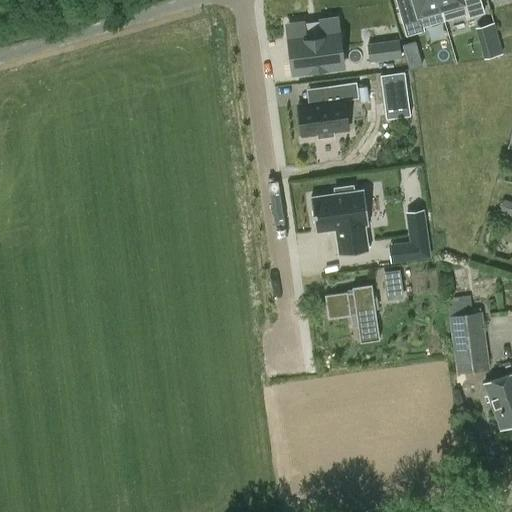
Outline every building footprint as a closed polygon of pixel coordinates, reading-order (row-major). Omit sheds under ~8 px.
[(413,0),(415,6),(399,10),(407,35),(423,30),(422,26),(444,20),(438,0),(413,0)] [(483,13),(479,0),(438,0),(444,20),(466,14),(467,18),(483,13)] [(502,53),(494,23),(481,27),(489,56),(502,53)] [(288,37),(293,73),(343,66),(338,30),(320,33),(321,37),(306,39),(305,35),(288,37)] [(499,35),(502,47),(510,44),(507,33),(499,35)] [(368,44),(369,60),(401,57),(399,40),(368,44)] [(298,103),(302,134),(317,132),(317,137),(334,135),(333,130),(348,128),(344,99),(358,97),(356,81),(329,85),(331,99),(298,103)] [(314,221),(319,256),(372,248),(367,214),(363,215),(359,189),(330,193),(334,219),(314,221)] [(410,241),(412,259),(430,256),(427,235),(409,237),(410,241)] [(392,250),(391,238),(372,239),(373,251),(392,250)] [(384,274),(387,296),(401,294),(398,272),(384,274)] [(352,287),(353,291),(325,295),(328,319),(356,315),(360,343),(380,340),(372,284),(352,287)] [(457,374),(490,370),(483,311),(450,316),(457,374)] [(501,430),(511,425),(511,373),(484,384),(501,430)]
